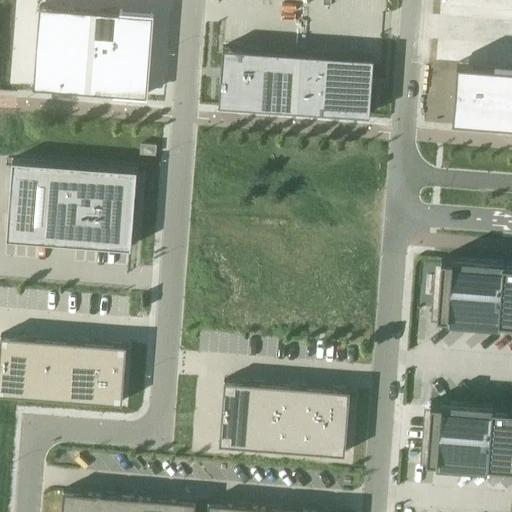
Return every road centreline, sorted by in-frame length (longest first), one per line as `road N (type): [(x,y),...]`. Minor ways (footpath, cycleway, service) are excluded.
road 1 (unclassified): [(168,362),(194,0)]
road 2 (unclassified): [(379,501),(32,476)]
road 3 (unclassified): [(32,476),(36,426),(162,436),(168,362)]
road 4 (unclassified): [(386,379),(168,362)]
road 5 (unclassified): [(400,174),(413,0)]
road 6 (unclassified): [(397,213),(386,379)]
road 7 (unclassified): [(386,379),(379,501)]
